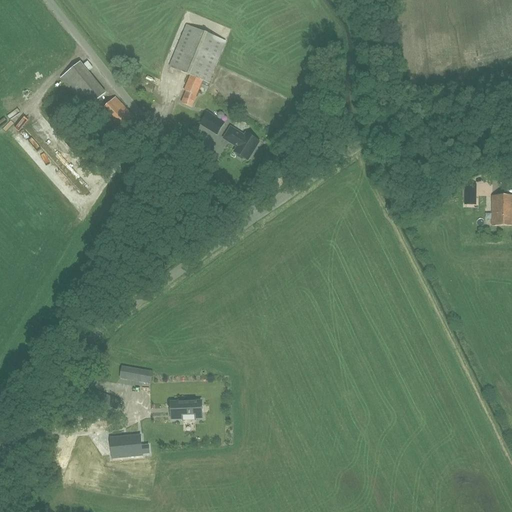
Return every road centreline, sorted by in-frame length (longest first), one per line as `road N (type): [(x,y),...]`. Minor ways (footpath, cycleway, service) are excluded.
road 1 (unclassified): [(17,448),(71,369),(131,305),(253,219)]
road 2 (unclassified): [(253,219),(213,170),(154,135),(42,0)]
road 3 (unclassified): [(253,219),(401,123),(511,96)]
